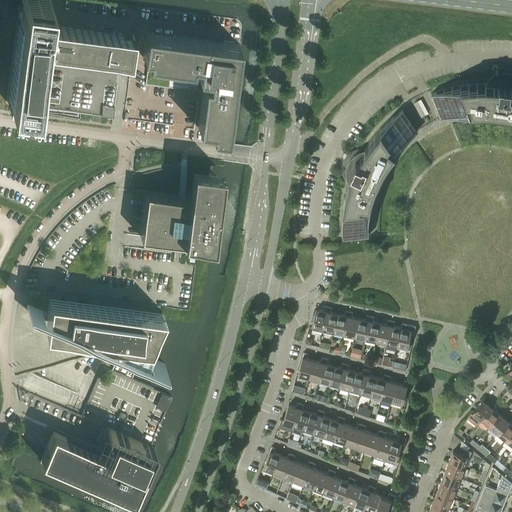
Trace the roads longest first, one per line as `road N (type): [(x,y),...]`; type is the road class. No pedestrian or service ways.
road 1 (residential): [(294,511),(238,481),(301,306),(296,292),(263,286)]
road 2 (unclassified): [(3,335),(8,296),(28,251),(71,197),(120,171),(126,137)]
road 3 (tertiary): [(245,282),(174,511)]
road 4 (tertiary): [(195,511),(263,286)]
road 5 (unknown): [(125,71),(125,24),(96,8),(59,17),(51,64)]
road 6 (residential): [(412,511),(457,398),(471,379),(489,374)]
road 7 (tertiary): [(289,157),(309,0)]
road 8 (tertiary): [(283,0),(262,153)]
road 9 (tertiary): [(263,286),(289,157)]
road 10 (tertiary): [(262,153),(245,282)]
road 11 (residential): [(126,137),(0,120)]
